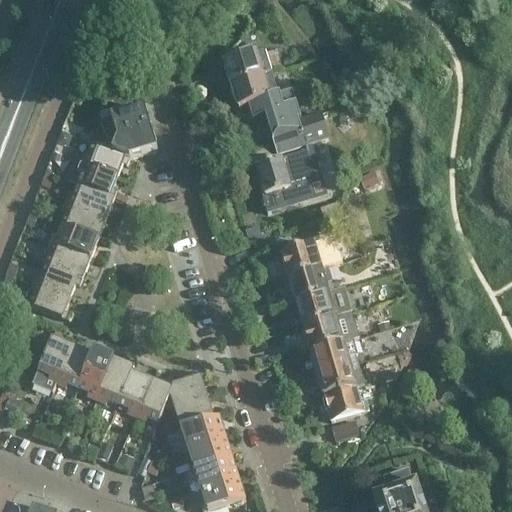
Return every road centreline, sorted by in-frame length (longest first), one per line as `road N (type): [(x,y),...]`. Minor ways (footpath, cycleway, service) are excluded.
road 1 (residential): [(288,511),(165,107)]
road 2 (tertiary): [(0,156),(60,0)]
road 3 (unclassified): [(115,511),(0,463)]
